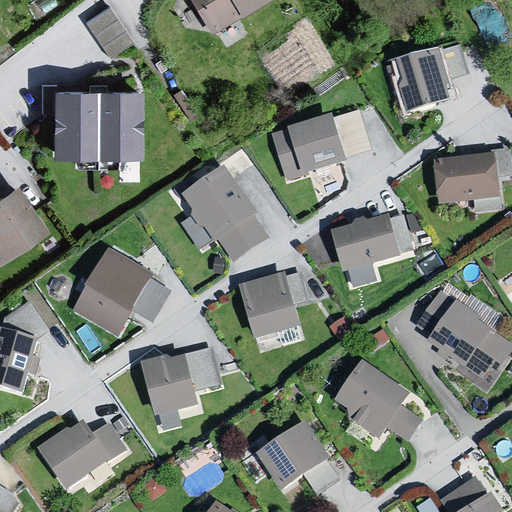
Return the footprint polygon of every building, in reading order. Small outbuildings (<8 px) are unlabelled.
[(267,0),(190,0),(210,33),(267,0)] [(110,5),(86,20),(109,56),(133,41),(110,5)] [(461,46),(441,52),(449,81),(470,75),(461,46)] [(440,49),(397,61),(403,81),(400,88),(408,114),(451,101),(447,89),(450,83),(449,81),(441,52),(440,49)] [(141,87),(52,87),(52,155),(141,155),(141,87)] [(183,87),(173,93),(191,119),(200,113),(183,87)] [(360,111),(334,119),(347,159),(373,151),(360,111)] [(287,183),(348,164),(347,159),(334,119),(333,116),(272,135),(287,183)] [(493,151),(494,155),(496,155),(499,180),(511,177),(511,163),(510,149),(493,151)] [(499,180),(496,155),(494,155),(436,162),(441,205),(501,198),(499,180)] [(220,240),(235,262),(270,239),(255,217),(258,215),(225,167),(183,196),(194,212),(193,217),(200,227),(205,228),(216,243),(220,240)] [(15,184),(0,193),(0,262),(47,230),(15,184)] [(419,212),(407,216),(412,233),(424,229),(419,212)] [(404,217),(390,221),(399,255),(414,251),(404,217)] [(390,221),(389,218),(334,233),(345,273),(401,257),(399,255),(390,221)] [(75,312),(121,337),(135,312),(152,281),(156,275),(110,249),(75,312)] [(286,274),(241,287),(256,340),(301,327),(286,274)] [(172,292),(152,281),(135,312),(155,324),(172,292)] [(418,328),(433,338),(457,303),(442,293),(418,328)] [(5,318),(2,329),(39,339),(38,342),(52,332),(31,301),(5,318)] [(502,371),(511,357),(511,343),(480,321),(482,318),(458,302),(457,303),(433,338),(429,343),(484,381),(488,374),(502,371)] [(346,319),(331,328),(340,341),(354,332),(346,319)] [(39,339),(2,329),(0,334),(0,388),(23,395),(38,342),(39,339)] [(390,340),(382,330),(366,341),(373,352),(390,340)] [(213,349),(185,357),(194,393),(222,385),(213,349)] [(194,393),(185,357),(173,360),(168,357),(141,363),(155,419),(198,408),(194,393)] [(363,363),(337,402),(348,410),(350,421),(381,442),(389,429),(409,442),(423,421),(402,407),(410,395),(363,363)] [(125,418),(116,424),(121,432),(130,426),(125,418)] [(259,454),(284,491),(305,477),(328,462),(331,460),(306,423),(259,454)] [(69,430),(39,450),(68,492),(110,463),(92,436),(84,424),(74,431),(69,430)] [(109,424),(92,436),(110,463),(128,451),(109,424)] [(328,462),(305,477),(319,497),(341,482),(328,462)] [(157,477),(143,487),(153,502),(168,492),(157,477)] [(441,501),(448,511),(466,511),(489,497),(476,478),(441,501)] [(0,511),(15,511),(23,499),(0,485),(0,511)] [(466,511),(502,511),(504,511),(492,494),(489,497),(466,511)] [(232,511),(218,502),(211,511),(232,511)]
